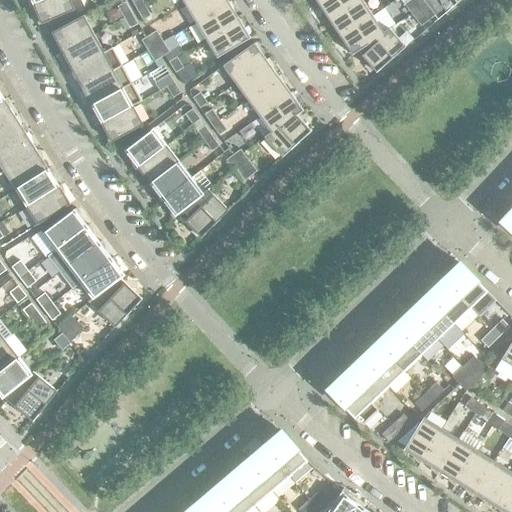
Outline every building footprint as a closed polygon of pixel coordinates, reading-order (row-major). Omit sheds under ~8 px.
[(81,0),(41,0),(32,4),(41,23),(44,22),(47,28),(85,8),(81,0)] [(131,0),(136,8),(144,4),(141,0),(131,0)] [(192,0),(185,4),(195,22),(228,2),(227,0),(192,0)] [(321,0),(317,3),(329,20),(358,0),(321,0)] [(372,15),(361,0),(358,0),(329,20),(340,37),(372,15)] [(419,9),(411,0),(409,0),(404,4),(412,15),(419,9)] [(411,0),(419,9),(426,3),(423,0),(411,0)] [(117,6),(123,17),(131,12),(125,1),(117,6)] [(195,22),(206,39),(239,20),(228,2),(195,22)] [(419,9),(428,20),(435,15),(426,3),(419,9)] [(144,4),(136,8),(142,19),(149,15),(144,4)] [(122,17),(117,8),(107,13),(112,22),(122,17)] [(412,15),(421,26),(428,20),(419,9),(412,15)] [(131,12),(123,17),(129,28),(137,23),(131,12)] [(52,33),(62,51),(93,34),(83,15),(52,33)] [(340,37),(351,54),(389,29),(388,28),(383,32),(372,15),(340,37)] [(250,38),(239,20),(206,39),(217,58),(250,38)] [(376,72),(405,47),(389,29),(351,54),(352,54),(357,51),(376,72)] [(155,46),(162,41),(156,30),(148,35),(155,46)] [(62,51),(71,69),(103,52),(93,34),(62,51)] [(138,56),(155,46),(148,35),(131,46),(138,56)] [(155,46),(161,56),(169,51),(162,41),(155,46)] [(222,66),(235,83),(266,60),(254,43),(222,66)] [(155,46),(138,56),(144,67),(161,56),(155,46)] [(71,69),(81,87),(113,70),(103,52),(71,69)] [(168,61),(175,72),(182,68),(176,57),(168,61)] [(247,99),(278,77),(266,60),(235,83),(247,99)] [(123,88),(113,70),(81,87),(91,105),(123,88)] [(159,76),(166,86),(173,82),(167,71),(159,76)] [(247,99),(259,116),(290,93),(278,77),(247,99)] [(173,82),(166,86),(172,97),(180,93),(173,82)] [(91,105),(101,123),(132,106),(123,88),(91,105)] [(192,97),(199,108),(207,103),(199,92),(192,97)] [(264,137),(302,110),(290,93),(259,116),(270,132),(264,136),(264,137)] [(0,126),(17,115),(15,116),(5,100),(7,98),(0,102),(0,126)] [(143,124),(132,106),(101,123),(111,142),(143,124)] [(187,117),(192,124),(199,119),(192,108),(185,113),(187,117)] [(204,114),(211,124),(218,119),(211,109),(204,114)] [(303,110),(302,110),(264,137),(282,157),(310,131),(296,115),(303,110)] [(0,150),(28,133),(28,132),(26,134),(15,117),(18,116),(17,115),(0,126),(0,150)] [(187,117),(181,122),(185,128),(192,124),(187,117)] [(218,119),(211,124),(218,135),(226,129),(218,119)] [(196,130),(204,140),(211,135),(204,125),(196,130)] [(124,150),(137,167),(166,145),(153,128),(124,150)] [(0,174),(4,172),(39,150),(37,151),(26,134),(28,133),(0,150),(0,174)] [(211,135),(204,140),(211,151),(218,145),(211,135)] [(166,145),(137,167),(149,183),(178,161),(166,145)] [(241,165),(248,160),(240,149),(233,154),(241,165)] [(15,189),(50,167),(47,168),(37,152),(39,150),(4,172),(15,189)] [(225,160),(234,171),(241,165),(233,154),(225,160)] [(248,160),(241,165),(249,176),(256,171),(248,160)] [(149,183),(162,200),(191,178),(178,161),(149,183)] [(249,176),(241,165),(234,171),(242,181),(249,176)] [(15,189),(26,206),(61,184),(58,185),(48,169),(50,167),(15,189)] [(174,216),(178,214),(208,190),(207,189),(203,193),(191,178),(162,200),(174,216)] [(61,184),(26,206),(37,224),(70,204),(59,186),(61,185),(61,184)] [(228,210),(208,190),(178,214),(201,237),(228,210)] [(42,233),(55,250),(89,224),(87,226),(75,210),(77,208),(76,208),(74,209),(42,233)] [(511,208),(500,222),(511,232),(511,208)] [(89,225),(89,224),(55,250),(67,266),(101,240),(99,242),(87,226),(89,225)] [(67,266),(80,282),(114,257),(113,256),(111,258),(99,242),(101,241),(101,240),(67,266)] [(114,257),(80,282),(91,298),(87,301),(88,302),(124,275),(112,259),(114,257)] [(11,267),(19,277),(28,271),(20,260),(11,267)] [(459,262),(442,279),(470,308),(478,316),(496,300),(487,291),(459,262)] [(28,271),(19,277),(27,288),(36,281),(28,271)] [(124,275),(88,302),(115,327),(141,299),(120,279),(124,275)] [(442,279),(426,294),(454,323),(470,308),(442,279)] [(9,292),(17,303),(26,296),(18,285),(9,292)] [(44,310),(52,303),(45,293),(36,299),(44,310)] [(426,294),(409,310),(437,339),(454,323),(426,294)] [(30,320),(39,313),(31,303),(22,310),(30,320)] [(52,303),(44,310),(51,320),(60,313),(52,303)] [(409,310),(393,326),(421,355),(437,339),(409,310)] [(39,313),(30,320),(38,331),(47,324),(39,313)] [(71,317),(57,327),(70,343),(84,329),(71,317)] [(491,329),(498,337),(509,326),(502,319),(491,329)] [(0,320),(0,344),(5,340),(12,335),(0,320)] [(393,326),(376,342),(404,371),(421,355),(393,326)] [(498,337),(491,329),(480,340),(487,347),(498,337)] [(62,333),(53,340),(62,350),(70,343),(62,333)] [(0,371),(18,357),(5,340),(0,344),(0,371)] [(511,366),(511,341),(501,359),(511,366)] [(376,342),(360,357),(388,386),(404,371),(376,342)] [(470,373),(480,363),(473,355),(463,366),(470,373)] [(0,396),(1,398),(34,372),(33,372),(31,373),(18,357),(0,371),(0,396)] [(360,357),(343,373),(371,402),(388,386),(360,357)] [(487,370),(480,363),(470,373),(477,380),(487,370)] [(470,373),(463,366),(452,376),(459,384),(470,373)] [(57,391),(34,372),(1,398),(2,399),(3,398),(32,421),(57,391)] [(343,373),(326,389),(354,419),(371,402),(343,373)] [(470,373),(459,384),(466,391),(477,380),(470,373)] [(425,393),(432,400),(443,390),(436,382),(425,393)] [(432,400),(425,393),(414,403),(421,411),(432,400)] [(475,414),(481,405),(471,397),(464,406),(475,414)] [(511,403),(508,401),(502,410),(511,417),(511,403)] [(492,412),(481,405),(475,414),(486,421),(492,412)] [(392,424),(399,431),(410,421),(403,414),(392,424)] [(419,463),(420,463),(441,428),(423,417),(403,450),(421,461),(419,463)] [(508,437),(511,431),(511,426),(504,421),(497,430),(508,437)] [(399,431),(392,424),(381,434),(388,442),(399,431)] [(459,439),(441,428),(420,463),(420,464),(421,461),(438,472),(437,474),(459,439)] [(281,430),(263,446),(289,476),(307,461),(281,430)] [(476,450),(459,439),(437,474),(439,472),(455,483),(454,485),(476,450)] [(272,491),(289,476),(263,446),(246,460),(272,491)] [(493,461),(476,450),(454,485),(455,485),(456,483),(473,493),(471,496),(493,461)] [(254,506),(272,491),(246,460),(228,475),(254,506)] [(511,472),(493,461),(471,496),(472,496),(473,494),(490,504),(488,506),(489,507),(511,472)] [(509,511),(511,508),(511,472),(489,507),(491,505),(502,511),(509,511)] [(229,511),(246,511),(254,506),(228,475),(211,490),(229,511)] [(320,489),(309,499),(315,507),(327,497),(320,489)] [(229,511),(211,490),(194,505),(199,511),(229,511)] [(331,502),(318,511),(357,511),(363,504),(361,506),(344,494),(336,506),(331,503),(332,503),(331,502)] [(300,511),(309,511),(315,507),(309,499),(297,509),(300,511)]
